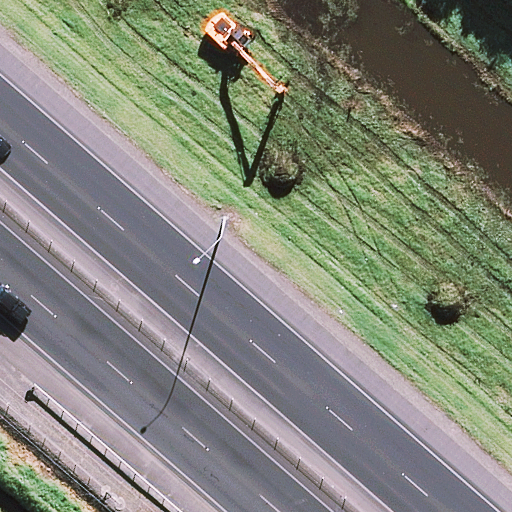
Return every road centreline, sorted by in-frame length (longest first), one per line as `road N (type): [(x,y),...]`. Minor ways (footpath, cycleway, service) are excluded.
road 1 (motorway): [(0,114),(469,511)]
road 2 (motorway): [(0,116),(449,511)]
road 3 (motorway): [(247,511),(0,298)]
